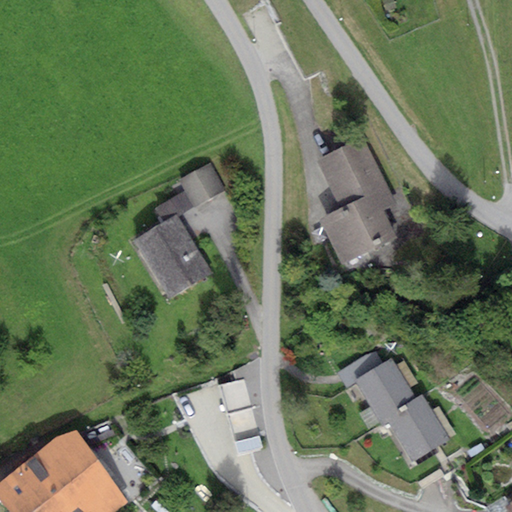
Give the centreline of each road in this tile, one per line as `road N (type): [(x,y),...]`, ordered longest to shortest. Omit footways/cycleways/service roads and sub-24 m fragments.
road 1 (residential): [(308,511),(271,406),(272,137),(261,93),(215,0)]
road 2 (residential): [(312,0),(438,181),(511,229)]
